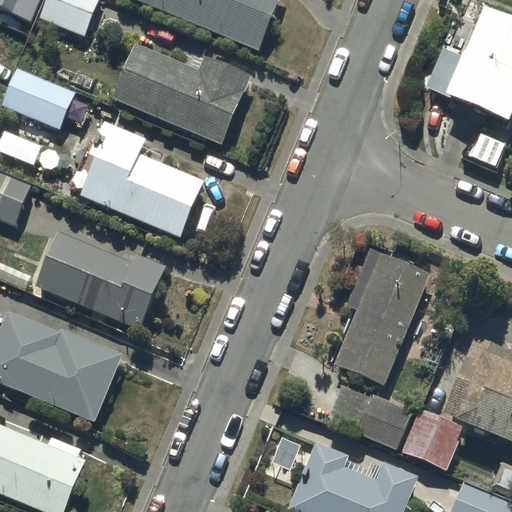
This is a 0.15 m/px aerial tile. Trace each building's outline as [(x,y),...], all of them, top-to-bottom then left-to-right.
[(0,0),(0,7),(32,22),(41,0),(0,0)] [(47,0),(41,18),(86,35),(99,0),(47,0)] [(113,0),(112,1),(261,63),(286,1),(282,0),(113,0)] [(508,142),(511,130),(511,20),(486,11),(465,68),(442,60),(426,103),(447,111),(445,118),(508,142)] [(136,43),(114,99),(224,144),(252,76),(206,57),(205,60),(195,56),(191,66),(136,43)] [(75,93),(17,68),(3,104),(60,128),(75,93)] [(180,236),(203,179),(139,154),(146,138),(106,122),(100,135),(103,136),(98,148),(94,146),(75,191),(82,194),(81,195),(180,236)] [(0,171),(0,219),(17,225),(33,184),(0,171)] [(59,233),(39,286),(141,327),(166,265),(136,253),(132,262),(59,233)] [(385,385),(431,272),(372,249),(348,307),(357,310),(335,365),(385,385)] [(32,276),(0,261),(0,278),(25,290),(32,276)] [(0,380),(98,422),(126,356),(63,329),(62,332),(11,311),(0,336),(0,380)] [(475,336),(444,413),(511,440),(511,359),(506,357),(509,350),(475,336)] [(360,426),(358,433),(397,449),(412,413),(343,384),(331,414),(360,426)] [(421,409),(402,452),(424,458),(448,470),(461,437),(453,433),(457,422),(439,415),(421,409)] [(0,492),(48,511),(67,511),(88,461),(79,458),(83,450),(53,438),(51,445),(0,424),(0,492)] [(318,441),(289,510),(294,511),(404,511),(420,476),(385,462),(383,467),(372,463),(370,468),(349,459),(351,454),(318,441)] [(511,465),(503,461),(491,488),(511,497),(511,465)] [(511,511),(511,502),(464,483),(451,511),(511,511)]
